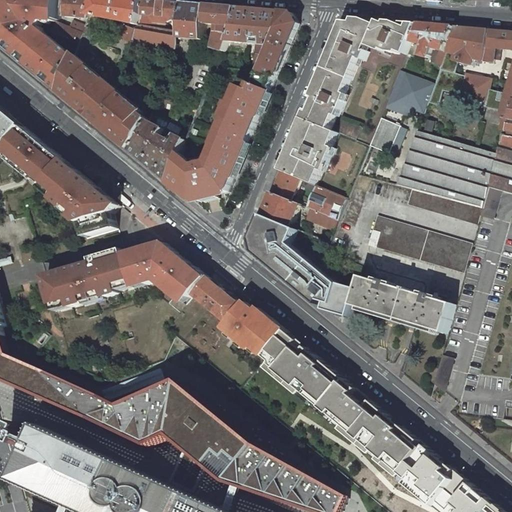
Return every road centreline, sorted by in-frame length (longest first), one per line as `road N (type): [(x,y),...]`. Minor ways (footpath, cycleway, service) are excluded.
road 1 (secondary): [(227,255),(511,492)]
road 2 (secondary): [(0,68),(227,255)]
road 3 (residential): [(227,255),(333,3)]
road 4 (residential): [(511,17),(333,3)]
